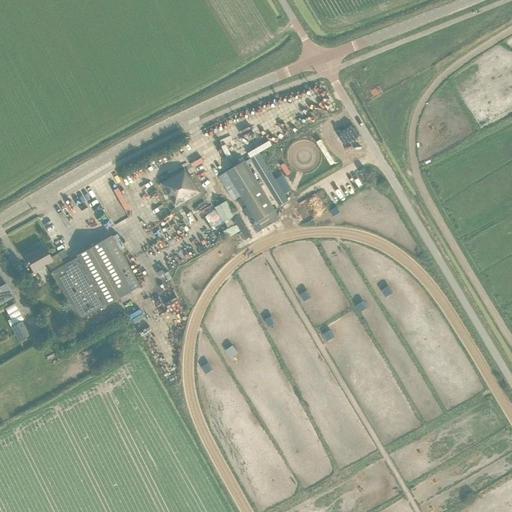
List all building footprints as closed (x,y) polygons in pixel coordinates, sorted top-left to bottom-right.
[(233,200),(241,197),(256,222),(258,221),(275,211),(245,160),(220,176),(233,200)] [(185,169),(162,183),(176,208),(201,193),(191,176),(189,176),(185,169)] [(275,179),(284,195),(292,190),(283,175),(275,179)] [(223,222),(234,216),(226,201),(215,207),(223,222)] [(240,213),(236,207),(231,210),(234,216),(240,213)] [(247,207),(243,209),(249,219),(253,216),(247,207)] [(275,211),(258,221),(263,230),(280,219),(275,211)] [(240,214),(234,217),(247,239),(253,235),(240,214)] [(67,256),(64,250),(50,258),(44,246),(25,257),(34,272),(36,271),(39,275),(48,269),(78,321),(140,286),(111,235),(76,255),(77,257),(64,264),(61,259),(67,256)] [(0,304),(13,297),(6,284),(0,286),(0,304)] [(49,336),(56,332),(49,318),(42,322),(49,336)] [(29,336),(26,329),(21,321),(11,326),(15,335),(19,341),(29,336)] [(45,331),(33,337),(36,344),(48,337),(45,331)]
